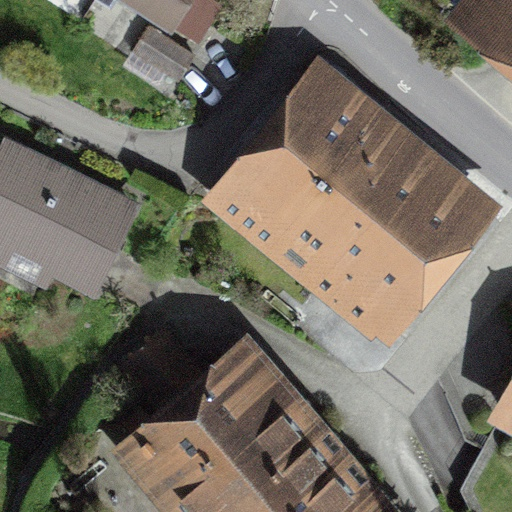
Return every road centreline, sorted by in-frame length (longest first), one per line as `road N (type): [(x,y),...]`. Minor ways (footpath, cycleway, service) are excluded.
road 1 (residential): [(0,86),(121,146),(187,161),(228,138),(334,2)]
road 2 (residential): [(334,2),(511,159)]
